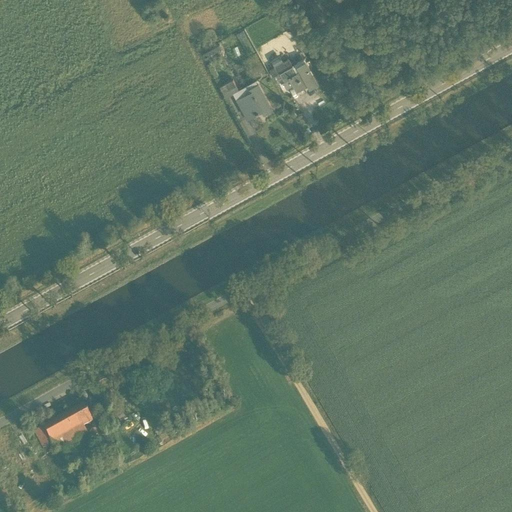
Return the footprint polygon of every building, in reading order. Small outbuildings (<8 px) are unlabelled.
[(150,13),(155,23),(166,16),(161,7),(150,13)] [(254,51),(242,31),(236,34),(248,55),(254,51)] [(203,51),(206,57),(222,49),(218,43),(203,51)] [(288,58),(268,69),(273,77),(280,73),(284,81),(283,81),(286,88),(294,84),(297,90),(307,84),(309,88),(317,83),(304,58),(292,65),(288,58)] [(239,89),(233,78),(220,86),(227,97),(234,93),(248,117),(261,109),(263,113),(272,108),(255,80),(239,89)] [(43,429),(53,446),(57,454),(87,437),(83,429),(93,424),(83,406),(43,429)] [(125,412),(117,417),(121,424),(129,419),(125,412)] [(105,446),(97,432),(91,435),(99,449),(105,446)]
